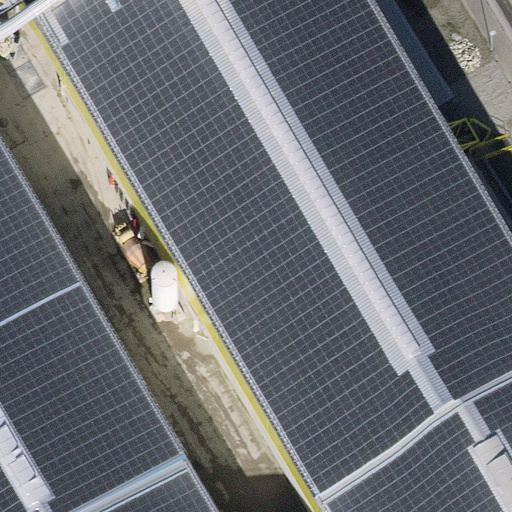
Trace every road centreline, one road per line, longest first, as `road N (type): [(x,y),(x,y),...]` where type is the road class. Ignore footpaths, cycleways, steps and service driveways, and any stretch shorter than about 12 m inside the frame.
road 1 (unknown): [(167,0),(52,254)]
road 2 (unknown): [(52,254),(0,372)]
